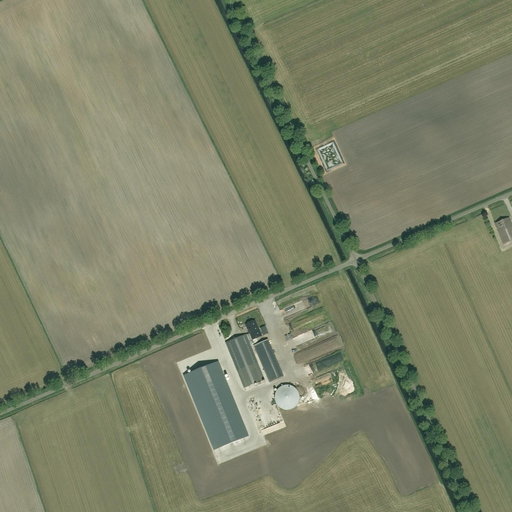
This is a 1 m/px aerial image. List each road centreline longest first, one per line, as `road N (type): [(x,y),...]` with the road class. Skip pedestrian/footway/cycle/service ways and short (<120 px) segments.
road 1 (unclassified): [(0,413),(352,261)]
road 2 (unclassified): [(352,261),(227,0)]
road 3 (unclassified): [(468,511),(352,261)]
road 4 (unclassified): [(352,261),(511,192)]
